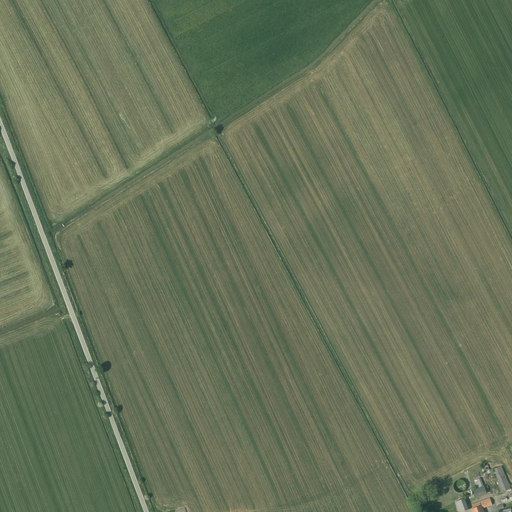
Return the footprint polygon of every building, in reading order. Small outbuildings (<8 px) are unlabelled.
[(482,467),(488,482),(494,479),(489,465),(482,467)] [(511,489),(501,466),(492,470),(502,493),(511,489)] [(484,486),(481,478),(475,480),(476,483),(475,483),(477,488),(473,489),(476,498),(487,494),(484,486)] [(462,480),(460,480),(459,480),(457,480),(456,482),(455,483),(454,484),(454,486),(454,487),(454,489),(455,490),(456,491),(457,492),(459,493),(460,493),(462,492),(463,492),(465,491),(466,489),(466,488),(467,487),(467,485),(466,484),(465,483),(465,482),(463,481),(462,480)] [(493,505),(490,498),(472,505),(473,509),(471,510),(471,511),(483,511),(483,509),(493,505)] [(462,511),(469,510),(465,499),(455,502),(458,511),(462,511)]
